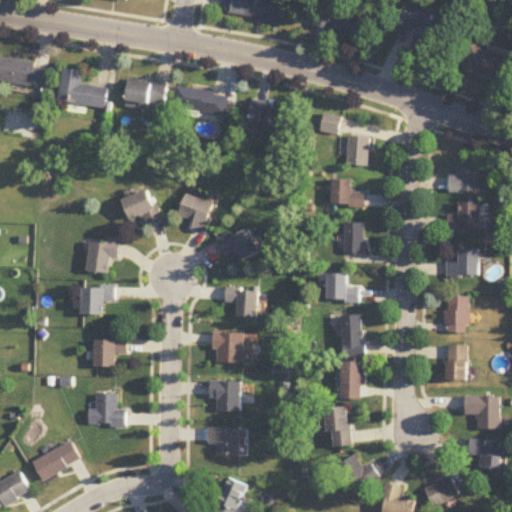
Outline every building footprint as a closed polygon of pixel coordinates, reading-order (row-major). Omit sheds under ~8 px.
[(282,25),(286,2),(276,0),(233,0),(231,16),(282,25)] [(373,17),(319,6),(315,27),(368,38),(373,17)] [(430,50),(438,14),(405,8),(401,28),(417,32),(414,46),(430,50)] [(511,71),(511,58),(472,47),(465,73),(508,85),(511,71)] [(52,66),(0,59),(0,83),(48,90),(52,66)] [(110,89),(84,87),(85,73),(64,71),(61,104),(108,108),(110,89)] [(169,85),(132,80),(128,107),(166,112),(169,85)] [(231,97),(179,88),(176,108),(228,117),(231,97)] [(248,127),(280,135),(285,115),(267,111),(268,103),(255,100),(248,127)] [(341,136),(343,118),(326,115),(323,134),(341,136)] [(370,168),(371,138),(350,138),(350,168),(370,168)] [(481,194),(481,165),(461,165),(461,177),(452,177),(452,194),(481,194)] [(367,193),(354,193),(354,181),(335,181),(335,208),(367,208),(367,193)] [(147,218),(151,227),(165,219),(150,190),(126,203),(136,224),(147,218)] [(195,232),(212,234),(217,202),(188,198),(184,219),(197,221),(195,232)] [(450,234),(483,234),(483,204),(462,204),(462,217),(450,217),(450,234)] [(367,256),(367,225),(347,225),(347,256),(367,256)] [(242,263),(261,258),(255,231),(222,238),(227,256),(240,253),(242,263)] [(93,242),(93,275),(115,275),(115,260),(125,260),(125,242),(93,242)] [(482,280),(482,251),(461,251),(461,264),(448,264),(448,280),(482,280)] [(330,304),(362,304),(362,290),(351,290),(351,276),(330,276),(330,304)] [(87,288),(87,318),(110,318),(110,304),(121,304),(121,288),(87,288)] [(242,319),(262,319),(263,291),(231,291),(231,305),(242,305),(242,319)] [(448,334),(471,334),(471,298),(448,298),(448,334)] [(345,317),(345,357),(367,357),(367,317),(345,317)] [(220,366),(255,366),(255,335),(220,335),(220,366)] [(121,370),(121,357),(134,357),(134,341),(100,341),(100,370),(121,370)] [(450,383),(470,383),(470,347),(450,347),(450,383)] [(364,400),(364,363),(344,363),(344,400),(364,400)] [(246,383),(216,383),(216,400),(223,400),(223,414),(246,414),(246,383)] [(132,429),(132,412),(123,412),(123,396),(102,396),(102,411),(94,411),(94,429),(132,429)] [(502,430),(502,398),(467,398),(467,417),(480,417),(480,430),(502,430)] [(328,410),(330,434),(335,434),(336,449),(354,447),(351,408),(328,410)] [(214,446),(222,446),(222,459),(245,459),(245,430),(214,430),(214,446)] [(483,456),(483,469),(505,469),(505,447),(487,446),(487,440),(472,440),(472,456),(483,456)] [(37,464),(47,483),(86,461),(75,443),(37,464)] [(374,463),(366,468),(358,456),(341,468),(359,494),(383,476),(374,463)] [(0,511),(34,494),(24,474),(0,486),(0,511)] [(428,489),(438,508),(462,496),(453,477),(428,489)] [(239,511),(251,488),(233,479),(217,511),(239,511)] [(416,511),(418,500),(404,497),(406,486),(390,484),(385,511),(416,511)]
